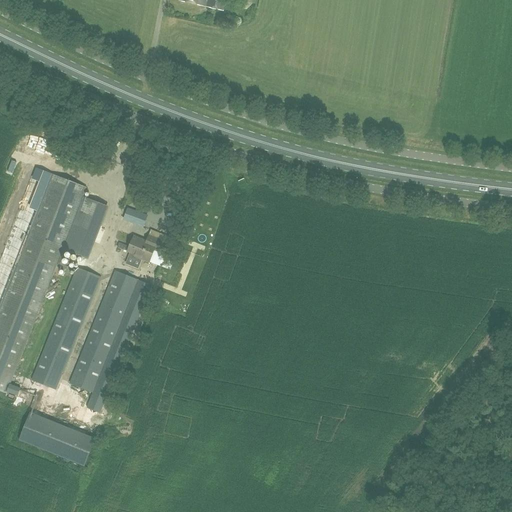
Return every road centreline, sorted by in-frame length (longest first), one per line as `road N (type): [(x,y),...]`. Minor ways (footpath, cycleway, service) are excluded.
road 1 (primary): [(511,190),(382,170),(228,132),(0,34)]
road 2 (unclassified): [(511,170),(331,141),(263,121),(0,14)]
road 3 (unclassified): [(511,210),(393,193),(229,154),(0,56)]
